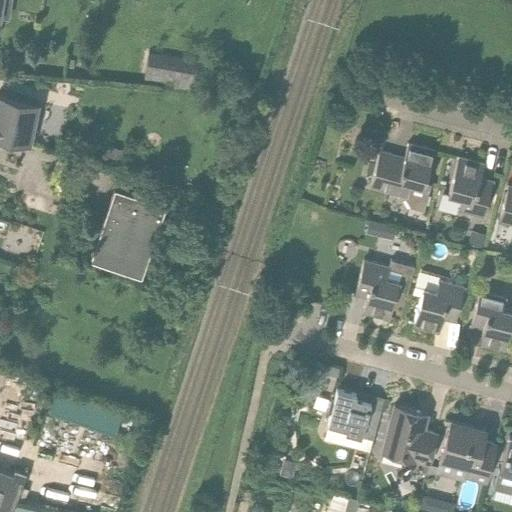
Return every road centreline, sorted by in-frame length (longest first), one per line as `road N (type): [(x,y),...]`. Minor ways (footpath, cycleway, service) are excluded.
road 1 (residential): [(511,400),(291,343)]
road 2 (residential): [(511,135),(390,103)]
